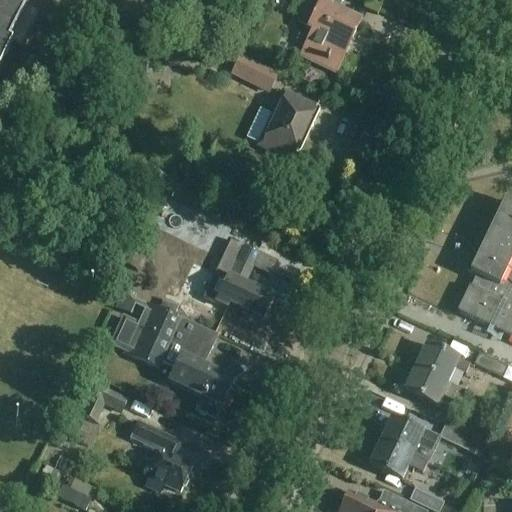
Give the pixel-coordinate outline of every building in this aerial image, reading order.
[(0,0),(0,67),(10,47),(20,52),(39,14),(25,8),(28,0),(0,0)] [(335,73),(359,23),(319,5),(321,0),(307,0),(309,1),(298,25),(312,31),(300,57),(335,73)] [(270,94),(278,78),(258,68),(250,85),(270,94)] [(312,129),(320,111),(283,94),(257,147),(290,163),(308,127),(312,129)] [(469,289),(457,315),(511,340),(511,207),(509,206),(482,262),(474,258),(467,272),(476,277),(470,290),(469,289)] [(267,273),(273,260),(259,253),(237,242),(232,239),(216,271),(226,275),(212,301),(224,308),(227,302),(260,319),(272,297),(243,282),(252,266),(267,273)] [(159,312),(147,306),(123,295),(116,310),(131,318),(136,308),(144,312),(138,325),(124,319),(112,346),(157,368),(161,361),(176,368),(169,382),(202,398),(195,413),(214,422),(233,384),(199,368),(215,336),(174,318),(159,312)] [(165,300),(159,312),(174,318),(179,307),(165,300)] [(415,369),(448,385),(454,371),(466,377),(470,367),(426,346),(415,369)] [(504,381),(509,370),(480,356),(475,367),(504,381)] [(466,394),(448,385),(415,369),(404,392),(437,408),(441,398),(459,407),(466,394)] [(137,375),(127,394),(185,425),(195,406),(137,375)] [(123,417),(130,403),(97,387),(82,419),(97,426),(105,409),(123,417)] [(445,429),(487,449),(493,437),(480,430),(478,433),(450,419),(445,429)] [(380,443),(413,458),(424,435),(392,420),(380,443)] [(64,423),(60,432),(69,436),(73,427),(64,423)] [(150,479),(148,481),(149,482),(147,487),(160,494),(164,486),(180,494),(182,491),(185,491),(188,484),(186,482),(193,469),(175,460),(182,446),(138,425),(130,442),(161,457),(150,479)] [(480,462),(487,449),(445,429),(440,440),(468,454),(468,456),(480,462)] [(380,443),(369,466),(402,482),(408,469),(422,475),(427,465),(413,458),(380,443)] [(66,477),(71,465),(62,460),(57,473),(66,477)] [(47,490),(55,473),(46,469),(39,486),(47,490)] [(63,487),(57,499),(83,511),(85,511),(91,502),(63,487)] [(429,511),(441,511),(445,506),(416,492),(410,502),(429,511)] [(418,511),(384,494),(379,504),(377,508),(349,495),(341,511),(395,511),(396,511),(418,511)]
